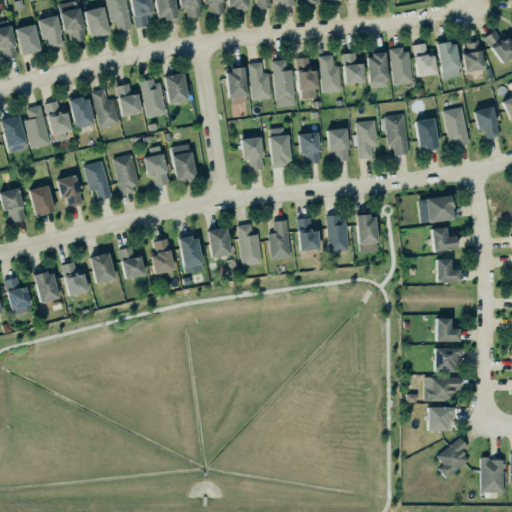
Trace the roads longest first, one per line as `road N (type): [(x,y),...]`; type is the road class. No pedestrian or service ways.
road 1 (residential): [(511,160),(475,172),(222,200),(0,252)]
road 2 (residential): [(473,4),(109,61),(0,89)]
road 3 (residential): [(475,172),(489,423)]
road 4 (residential): [(199,46),(222,200)]
